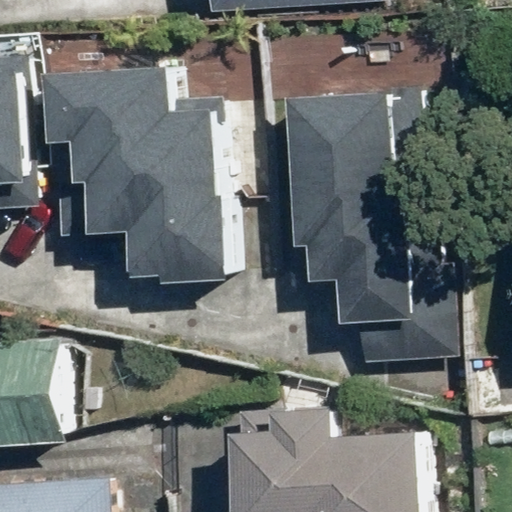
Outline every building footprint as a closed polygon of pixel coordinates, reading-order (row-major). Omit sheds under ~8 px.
[(0,210),(1,210),(1,190),(40,190),(39,58),(0,58),(0,210)] [(181,101),(181,76),(57,77),(58,153),(84,152),(84,187),(71,187),(71,238),(143,237),(143,284),(237,283),(235,101),(181,101)] [(354,286),(353,325),(429,327),(432,101),(306,99),(304,253),(324,254),(324,286),(354,286)] [(0,351),(0,449),(79,444),(72,346),(0,351)] [(433,511),(431,432),(352,435),(351,410),(246,413),(248,511),(433,511)] [(0,511),(121,511),(121,484),(0,489),(0,511)]
